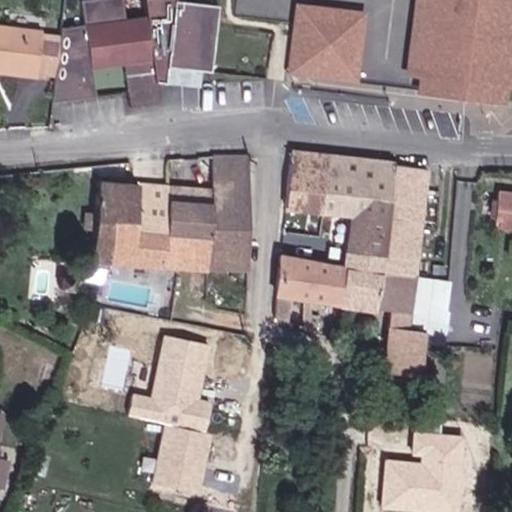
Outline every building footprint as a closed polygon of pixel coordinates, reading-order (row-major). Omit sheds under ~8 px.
[(181,0),(180,0),(149,0),(152,17),(131,20),(127,0),(92,0),(88,1),(91,25),(71,28),(63,106),(103,100),(97,62),(129,57),(137,107),(164,103),(162,82),(172,83),(174,66),(217,71),(224,5),(181,0)] [(511,94),(511,0),(414,0),(402,92),(510,107),(511,94)] [(368,12),(293,2),(283,74),(358,84),(368,12)] [(0,73),(37,77),(42,33),(0,27),(0,73)] [(418,243),(426,175),(292,157),(286,212),(351,221),(350,231),(418,243)] [(210,160),(210,185),(248,186),(249,160),(210,160)] [(169,189),(98,184),(95,214),(93,226),(90,261),(71,259),(69,279),(93,281),(95,263),(109,265),(112,234),(164,238),(168,204),(169,189)] [(209,206),(209,223),(247,225),(248,186),(210,185),(209,206)] [(511,192),(497,191),(493,228),(511,230),(511,192)] [(209,223),(209,206),(168,204),(164,238),(209,241),(209,223)] [(93,226),(95,214),(87,213),(85,225),(93,226)] [(247,225),(209,223),(209,241),(164,238),(112,234),(109,265),(197,273),(247,273),(247,225)] [(381,264),(379,278),(413,283),(418,243),(350,231),(346,258),(381,264)] [(375,312),(379,278),(381,264),(346,258),(344,272),(339,307),(375,312)] [(280,262),(276,297),(339,307),(344,272),(280,262)] [(66,294),(70,282),(55,278),(52,290),(66,294)] [(419,378),(421,347),(422,337),(409,335),(413,283),(379,278),(375,312),(389,315),(386,373),(419,378)] [(432,289),(418,288),(418,299),(432,301),(432,289)] [(432,301),(418,299),(417,326),(431,327),(432,301)] [(133,394),(128,413),(208,431),(214,403),(202,400),(214,346),(164,335),(150,398),(133,394)] [(213,437),(163,428),(151,489),(201,499),(213,437)] [(390,511),(458,511),(465,437),(412,433),(410,462),(386,460),(382,511),(390,511)]
